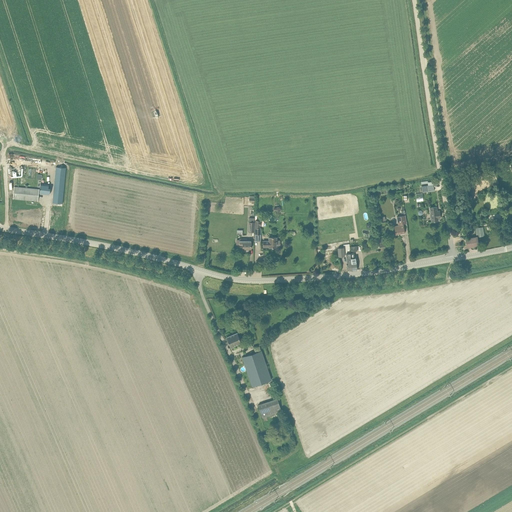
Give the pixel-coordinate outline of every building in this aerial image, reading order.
[(62,204),(63,199),(66,168),(56,167),(53,198),(52,203),(62,204)] [(428,182),(428,181),(421,182),(421,184),(428,183),(428,185),(422,186),(422,192),(434,191),(433,185),(433,182),(428,182)] [(50,194),(50,189),(50,188),(48,188),(49,184),(41,184),(40,193),(50,194)] [(38,201),(38,196),(39,189),(14,187),(13,199),(38,201)] [(437,211),(437,207),(430,208),(431,222),(438,221),(438,218),(440,218),(439,211),(437,211)] [(403,225),(403,224),(407,223),(405,215),(397,216),(398,225),(398,224),(399,225),(394,226),(396,234),(405,233),(403,225)] [(483,227),(475,228),(477,235),(471,236),(471,238),(477,237),(484,236),(483,227)] [(269,240),(263,241),(263,242),(263,247),(269,247),(269,248),(277,248),(277,237),(269,237),(269,240)] [(478,246),(477,241),(477,237),(471,238),(466,239),(467,245),(472,244),(472,247),(478,246)] [(243,248),(251,248),(251,241),(247,240),(247,239),(239,239),(239,246),(243,246),(243,248)] [(231,347),(241,343),(237,333),(226,337),(231,347)] [(256,353),(242,357),(244,362),(252,386),(271,380),(263,356),(261,351),(256,353)] [(272,415),(267,402),(258,405),(263,418),(272,415)]
